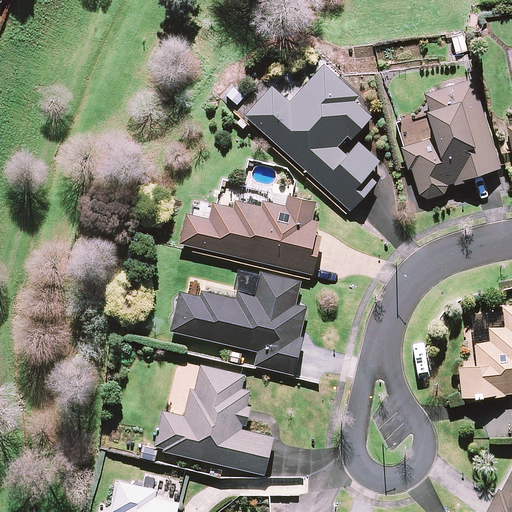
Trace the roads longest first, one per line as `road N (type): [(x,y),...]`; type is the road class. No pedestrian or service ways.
road 1 (residential): [(383,355),(428,453),(401,480),(363,471),(354,433),(369,381)]
road 2 (residential): [(383,355),(404,301),(435,265),(511,242)]
